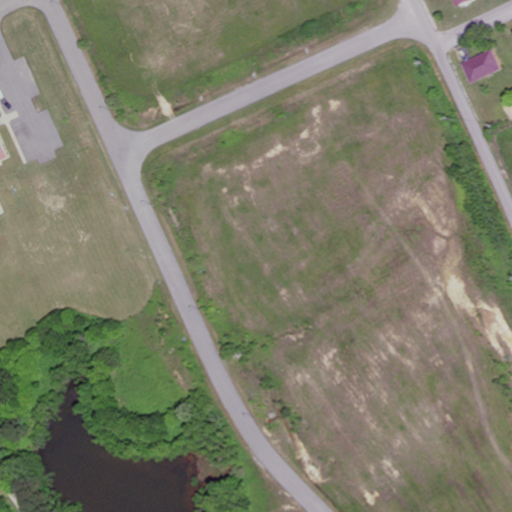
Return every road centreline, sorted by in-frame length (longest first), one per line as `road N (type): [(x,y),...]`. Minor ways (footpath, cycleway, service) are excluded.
road 1 (residential): [(313,511),(292,492),(50,0)]
road 2 (residential): [(124,148),(414,21)]
road 3 (residential): [(511,208),(416,0)]
